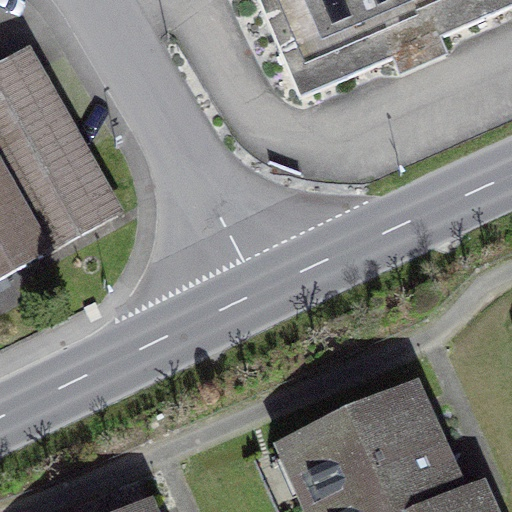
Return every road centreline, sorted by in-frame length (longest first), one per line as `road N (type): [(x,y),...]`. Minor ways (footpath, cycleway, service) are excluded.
road 1 (residential): [(92,0),(255,294)]
road 2 (primary): [(255,294),(0,418)]
road 3 (primary): [(511,174),(255,294)]
